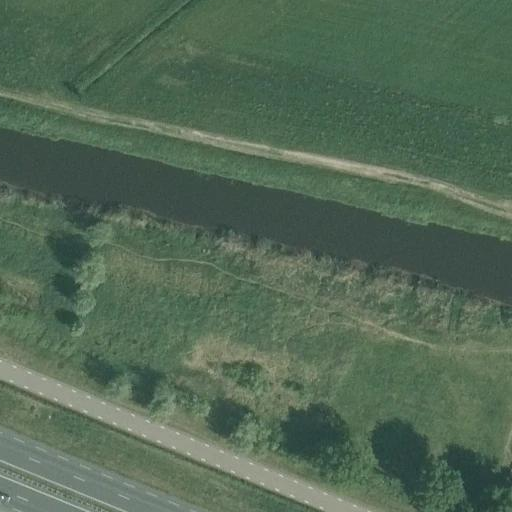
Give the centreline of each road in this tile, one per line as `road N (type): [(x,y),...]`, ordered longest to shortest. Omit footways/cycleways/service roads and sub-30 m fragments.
road 1 (track): [(0,112),(511,230)]
road 2 (unclassified): [(0,369),(349,511)]
road 3 (trunk): [(160,511),(0,446)]
